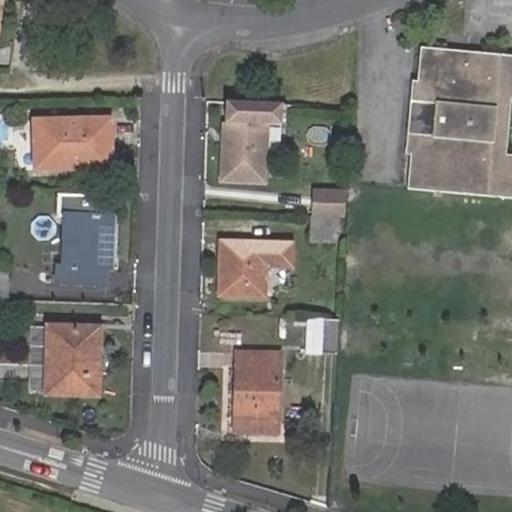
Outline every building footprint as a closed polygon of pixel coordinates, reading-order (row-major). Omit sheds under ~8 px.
[(434,42),(433,49),(445,51),(446,44),(434,42)] [(511,57),(505,57),(445,51),(433,49),(421,48),(417,80),(424,81),(421,106),(407,105),(406,122),(420,123),(416,156),(409,155),(407,188),(492,196),(511,197),(511,57)] [(424,81),(417,80),(410,79),(407,105),(421,106),(424,81)] [(281,123),(281,107),(227,104),(226,121),(266,122),(281,123)] [(81,159),(110,158),(110,121),(35,122),(35,168),(81,168),(81,159)] [(266,122),(226,121),(224,179),(264,181),(266,122)] [(403,154),(409,155),(416,156),(420,123),(406,122),(403,154)] [(110,168),(110,158),(81,159),(81,168),(110,168)] [(344,217),(346,192),(315,191),(314,216),(338,217),(344,217)] [(113,217),(113,195),(63,194),(62,217),(65,218),(65,217),(113,217)] [(338,229),(338,217),(310,216),(309,242),(334,242),(334,229),(338,229)] [(113,217),(65,217),(65,218),(64,266),(59,267),(59,281),(106,282),(107,267),(112,267),(113,217)] [(290,246),(224,242),(222,293),(264,295),(266,266),(289,266),(290,246)] [(0,300),(9,301),(10,271),(0,270),(0,300)] [(323,350),(323,319),(306,318),(306,350),(323,350)] [(323,350),(337,350),(339,319),(323,319),(323,350)] [(106,330),(48,329),(47,400),(103,403),(106,330)] [(282,350),(234,348),(232,432),(280,433),(282,350)]
